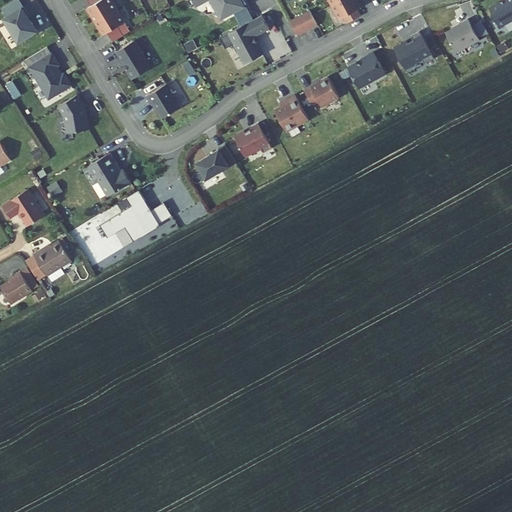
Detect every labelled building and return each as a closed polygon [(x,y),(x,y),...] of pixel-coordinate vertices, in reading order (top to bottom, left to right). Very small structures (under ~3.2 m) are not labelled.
[(99,0),(102,4),(99,6),(115,33),(120,30),(126,40),(136,34),(130,23),(136,20),(123,0),(99,0)] [(209,0),(211,3),(217,0),(227,0),(236,16),(257,4),(254,0),(209,0)] [(373,14),(369,8),(375,5),(372,0),(349,0),(345,2),(352,16),(356,14),(360,21),(373,14)] [(511,3),(503,9),(511,24),(511,3)] [(40,14),(35,6),(15,17),(30,41),(48,30),(38,15),(40,14)] [(329,25),(322,10),(302,21),(308,35),(329,25)] [(237,47),(245,43),(256,63),(274,53),(264,35),(279,26),(272,14),(231,36),(237,47)] [(472,23),(473,25),(458,34),(468,51),(492,38),(480,18),(472,23)] [(423,36),(425,40),(420,43),(418,41),(406,48),(417,68),(434,58),(437,63),(446,58),(431,31),(423,36)] [(146,37),(125,50),(134,65),(138,63),(141,68),(138,69),(144,79),(164,67),(146,37)] [(62,53),(58,47),(37,60),(60,97),(82,83),(76,72),(72,74),(70,71),(72,70),(69,66),(71,65),(64,52),(62,53)] [(396,72),(384,51),(372,57),(373,60),(368,63),(367,61),(359,66),(370,86),(396,72)] [(350,95),(339,76),(332,80),(333,82),(317,91),(324,104),(332,100),(334,104),(350,95)] [(190,106),(177,85),(159,96),(163,103),(166,102),(168,105),(167,108),(172,116),(190,106)] [(89,94),(70,106),(75,115),(78,131),(99,128),(98,108),(89,94)] [(321,119),(307,94),(296,100),(297,103),(286,109),(298,131),(321,119)] [(257,132),(256,130),(246,135),(257,155),(272,147),(275,152),(284,147),(270,122),(261,126),(263,129),(257,132)] [(241,164),(231,148),(209,162),(218,178),(241,164)] [(133,169),(128,172),(125,165),(127,164),(121,153),(99,165),(103,172),(102,175),(106,181),(109,181),(118,196),(141,182),(133,169)] [(71,191),(66,184),(58,189),(63,196),(71,191)] [(153,202),(156,200),(149,189),(137,196),(143,206),(121,219),(126,229),(137,223),(146,238),(183,215),(175,201),(162,209),(160,207),(157,209),(153,202)] [(29,191),(6,206),(14,218),(22,213),(30,226),(45,217),(29,191)] [(49,249),(37,256),(50,276),(73,262),(61,244),(50,251),(49,249)] [(20,278),(5,287),(15,303),(36,291),(24,272),(18,276),(20,278)]
